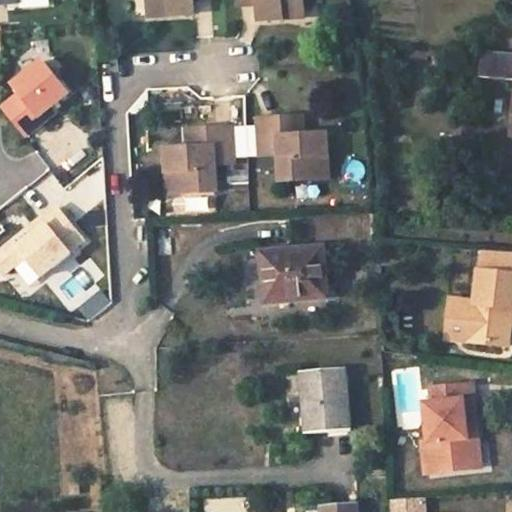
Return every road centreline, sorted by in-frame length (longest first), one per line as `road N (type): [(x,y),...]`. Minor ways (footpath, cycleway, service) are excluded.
road 1 (residential): [(224,67),(114,73),(130,304),(107,344)]
road 2 (residential): [(107,344),(139,359),(147,469),(171,485),(302,477)]
